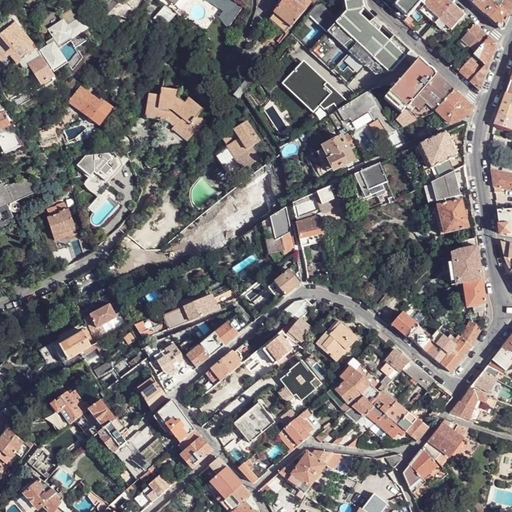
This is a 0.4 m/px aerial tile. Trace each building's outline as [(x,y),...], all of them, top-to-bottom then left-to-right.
[(169,0),(176,5),(179,0),(210,0),(214,2),(213,4),(218,9),(220,7),(224,10),(222,12),(218,18),(227,29),(243,7),(233,0),(169,0)] [(293,0),(282,0),(281,2),(277,8),(272,13),(274,14),(289,27),(290,28),(301,15),(305,10),(293,0)] [(309,2),(307,0),(293,0),(305,10),(310,3),(309,2)] [(362,0),(353,0),(344,2),(322,13),(314,22),(365,70),(368,66),(377,56),(393,71),(410,51),(383,25),(380,28),(374,22),(376,19),(364,9),(362,0)] [(397,1),(396,0),(380,0),(392,11),(398,4),(397,1)] [(401,0),(398,4),(392,11),(404,21),(421,3),(423,0),(401,0)] [(453,5),(447,0),(430,0),(425,6),(432,12),(439,20),(453,5)] [(511,7),(511,0),(476,0),(473,4),(501,29),(503,28),(511,7)] [(165,4),(153,18),(165,27),(176,13),(165,4)] [(465,16),(453,5),(439,20),(445,25),(452,31),(465,16)] [(432,12),(425,6),(421,11),(427,17),(432,12)] [(71,9),(59,17),(62,22),(49,30),(54,38),(46,43),(49,46),(49,47),(67,35),(69,39),(76,49),(85,42),(85,41),(78,32),(86,27),(80,17),(77,19),(71,9)] [(432,12),(427,17),(435,24),(439,20),(432,12)] [(289,27),(274,14),(268,20),(272,23),(276,26),(278,28),(281,31),(284,33),(289,27)] [(439,20),(435,24),(441,30),(445,25),(439,20)] [(469,20),(455,36),(461,41),(475,25),(469,20)] [(0,35),(0,62),(6,71),(13,66),(15,66),(26,57),(37,50),(37,49),(34,44),(32,42),(30,37),(19,23),(0,35)] [(489,39),(475,25),(461,41),(476,54),(489,39)] [(86,27),(78,32),(85,41),(92,36),(86,27)] [(432,27),(422,38),(428,44),(438,33),(432,27)] [(67,35),(49,47),(60,64),(51,70),(53,72),(65,65),(65,64),(55,48),(68,39),(69,39),(67,35)] [(470,82),(479,91),(497,46),(489,39),(476,54),(474,56),(485,66),(481,70),(470,82)] [(476,54),(461,41),(458,45),(468,54),(462,61),(466,65),(470,60),(474,56),(476,54)] [(49,47),(49,46),(40,52),(51,70),(60,64),(49,47)] [(42,58),(37,50),(26,57),(31,64),(30,65),(42,84),(52,77),(55,76),(42,58)] [(377,56),(368,66),(377,75),(393,71),(377,56)] [(31,64),(26,57),(15,66),(19,72),(23,69),(24,69),(30,65),(31,64)] [(436,75),(419,59),(391,90),(390,92),(407,107),(411,103),(436,75)] [(481,70),(470,60),(466,65),(459,72),(470,82),(481,70)] [(466,65),(462,61),(455,69),(459,72),(466,65)] [(342,107),(345,105),(300,63),(288,77),(319,106),(313,113),(321,121),(336,110),(342,107)] [(454,91),(436,75),(411,103),(426,116),(433,113),(436,111),(454,91)] [(247,76),(232,95),(238,99),(243,93),(253,80),(247,76)] [(313,113),(319,106),(288,77),(281,84),(313,113)] [(103,104),(81,87),(70,102),(92,119),(103,104)] [(150,93),(146,117),(168,120),(175,126),(173,129),(190,142),(207,120),(199,114),(204,108),(189,97),(185,102),(178,97),(181,90),(162,87),(161,94),(150,93)] [(370,90),(361,95),(370,109),(378,104),(377,101),(370,90)] [(473,108),(454,91),(436,111),(449,123),(471,114),(473,108)] [(384,98),(401,113),(407,107),(390,92),(384,98)] [(496,113),(511,117),(511,95),(505,92),(496,113)] [(345,105),(342,107),(349,119),(351,122),(367,112),(371,110),(370,109),(361,95),(345,105)] [(113,108),(105,102),(103,104),(111,110),(113,108)] [(401,113),(395,119),(402,126),(426,116),(411,103),(407,107),(401,113)] [(111,110),(103,104),(92,119),(100,125),(111,110)] [(373,122),(368,125),(379,141),(397,130),(396,128),(391,124),(380,106),(378,104),(370,109),(371,110),(367,112),(373,122)] [(342,107),(336,110),(344,122),(349,119),(342,107)] [(0,126),(10,122),(5,112),(0,113),(0,126)] [(344,122),(341,124),(347,133),(352,129),(366,121),(368,125),(373,122),(367,112),(351,122),(349,119),(344,122)] [(493,124),(509,129),(511,119),(511,118),(511,117),(496,113),(493,124)] [(251,165),(261,159),(253,146),(260,141),(245,121),(221,138),(235,158),(245,151),(248,157),(247,158),(251,165)] [(21,145),(10,122),(0,126),(0,143),(1,143),(6,153),(21,145)] [(445,132),(419,144),(430,168),(431,168),(448,160),(455,157),(445,132)] [(356,145),(348,133),(341,136),(348,149),(356,145)] [(341,135),(323,146),(324,148),(317,151),(326,171),(332,167),(334,170),(344,164),(353,159),(354,159),(348,149),(341,136),(341,135)] [(419,144),(413,147),(429,182),(431,182),(436,179),(431,168),(430,168),(419,144)] [(86,154),(76,166),(89,177),(84,182),(99,194),(123,164),(117,150),(113,156),(108,152),(86,154)] [(245,151),(235,158),(238,164),(247,158),(248,157),(245,151)] [(453,170),(448,160),(431,168),(436,179),(453,170)] [(386,181),(378,163),(354,174),(358,181),(359,184),(362,191),(365,197),(376,193),(383,189),(381,184),(386,181)] [(436,179),(431,182),(435,201),(459,195),(453,170),(436,179)] [(511,190),(511,174),(491,170),(493,186),(511,190)] [(4,183),(0,185),(0,234),(13,229),(10,220),(13,219),(8,207),(13,204),(15,203),(36,193),(30,178),(6,188),(4,183)] [(395,200),(386,181),(381,184),(383,189),(376,193),(382,206),(395,200)] [(45,207),(46,208),(56,202),(55,201),(53,198),(52,197),(43,202),(45,207)] [(437,206),(441,220),(437,221),(440,234),(468,227),(461,199),(445,203),(445,202),(444,203),(444,204),(437,206)] [(57,206),(47,209),(49,216),(61,212),(60,211),(67,208),(64,202),(57,205),(57,206)] [(295,250),(286,206),(283,208),(261,223),(268,253),(274,261),(286,253),(288,256),(295,250)] [(437,206),(429,207),(432,218),(436,217),(437,221),(441,220),(437,206)] [(76,229),(69,208),(67,208),(60,211),(61,212),(67,231),(71,230),(76,229)] [(499,234),(506,233),(511,233),(511,210),(497,211),(499,234)] [(67,231),(61,212),(49,216),(48,217),(54,236),(67,231)] [(319,217),(296,224),(301,246),(309,244),(309,240),(315,238),(324,237),(322,231),(321,227),(319,217)] [(67,231),(54,236),(56,240),(73,234),(71,230),(67,231)] [(475,238),(461,241),(462,249),(477,246),(475,238)] [(510,270),(511,270),(511,244),(501,242),(505,258),(510,270)] [(462,249),(458,250),(461,264),(462,273),(462,274),(481,270),(477,246),(462,249)] [(300,283),(289,270),(274,281),(286,295),(295,288),(300,283)] [(462,273),(459,274),(460,284),(464,283),(482,278),(481,270),(462,274),(462,273)] [(100,274),(89,279),(91,284),(96,282),(97,282),(98,282),(99,283),(104,281),(107,280),(103,273),(100,274)] [(482,278),(464,283),(467,307),(473,306),(485,303),(482,278)] [(274,281),(268,286),(279,300),(286,295),(274,281)] [(199,291),(181,299),(184,306),(202,298),(199,291)] [(400,296),(410,305),(415,299),(405,291),(400,296)] [(202,298),(184,306),(187,312),(188,315),(191,320),(218,309),(216,306),(211,295),(202,298)] [(239,296),(216,306),(218,309),(241,299),(239,296)] [(285,309),(298,321),(301,318),(313,305),(312,305),(306,299),(295,301),(285,309)] [(110,304),(117,317),(122,315),(117,302),(110,304)] [(485,303),(473,306),(474,309),(474,312),(485,309),(485,306),(485,303)] [(115,318),(117,317),(110,304),(109,304),(90,315),(97,328),(102,325),(115,318)] [(165,316),(168,323),(170,328),(186,322),(191,320),(188,315),(187,312),(184,306),(165,316)] [(402,312),(392,324),(399,330),(407,336),(417,324),(402,312)] [(115,318),(102,325),(107,334),(120,327),(115,318)] [(314,329),(301,318),(298,321),(292,329),(286,335),(289,338),(300,346),(314,329)] [(482,327),(472,319),(460,337),(461,338),(471,346),(477,338),(482,327)] [(339,322),(337,320),(335,323),(332,327),(327,332),(329,334),(339,322)] [(148,330),(143,321),(134,325),(135,326),(140,334),(148,330)] [(229,322),(215,333),(225,345),(231,340),(239,334),(237,332),(229,322)] [(337,361),(357,337),(339,322),(329,334),(327,332),(317,344),(337,361)] [(417,324),(407,336),(414,342),(421,348),(431,336),(417,324)] [(96,341),(107,334),(102,325),(97,328),(91,331),(95,340),(96,341)] [(292,329),(288,325),(282,330),(282,331),(286,335),(292,329)] [(101,349),(98,343),(97,344),(97,343),(92,346),(68,360),(60,345),(83,332),(81,326),(77,328),(76,326),(57,337),(58,339),(52,343),(67,369),(84,360),(84,359),(101,349)] [(431,336),(421,348),(428,354),(435,345),(448,355),(440,364),(450,372),(471,346),(461,338),(458,341),(455,345),(451,342),(437,330),(431,336)] [(68,360),(92,346),(88,341),(90,340),(89,337),(87,338),(83,332),(60,345),(68,360)] [(380,332),(377,335),(385,342),(388,338),(380,332)] [(136,340),(130,333),(123,337),(127,343),(128,345),(136,340)] [(225,345),(215,333),(201,344),(211,356),(218,351),(225,345)] [(264,350),(276,364),(283,359),(285,357),(293,350),(285,341),(281,335),(264,350)] [(511,335),(501,349),(511,353),(511,335)] [(289,338),(285,341),(293,350),(295,352),(301,347),(300,346),(289,338)] [(155,355),(153,356),(160,365),(165,373),(172,369),(172,371),(176,368),(187,361),(174,343),(169,347),(155,355)] [(153,356),(155,355),(151,349),(149,344),(141,348),(148,356),(152,361),(150,363),(154,370),(160,365),(153,356)] [(211,356),(201,344),(188,355),(198,368),(205,362),(211,356)] [(435,345),(428,354),(434,359),(440,364),(448,355),(435,345)] [(243,363),(246,360),(237,349),(234,351),(243,363)] [(403,368),(409,361),(402,355),(394,349),(385,360),(386,362),(395,368),(400,371),(403,368)] [(511,353),(501,349),(493,360),(506,371),(507,370),(511,363),(511,362),(510,360),(511,357),(511,353)] [(234,351),(213,368),(221,380),(243,363),(234,351)] [(135,367),(137,366),(144,361),(139,354),(131,361),(135,367)] [(353,358),(349,364),(350,366),(356,370),(361,364),(356,360),(353,358)] [(135,367),(131,361),(129,359),(118,368),(124,376),(135,367)] [(493,360),(487,367),(500,374),(503,375),(506,371),(493,360)] [(104,365),(107,371),(113,367),(111,361),(104,365)] [(429,390),(435,383),(429,377),(424,373),(416,367),(409,361),(403,368),(415,379),(416,380),(418,382),(429,390)] [(291,391),(291,392),(295,397),(297,395),(303,401),(322,385),(304,362),(287,376),(290,375),(300,387),(293,393),(291,391)] [(395,368),(386,362),(383,367),(390,373),(395,368)] [(107,371),(104,365),(96,370),(99,376),(107,371)] [(350,366),(340,377),(343,380),(361,394),(362,394),(370,385),(372,383),(356,370),(350,366)] [(487,367),(473,386),(480,390),(489,394),(497,379),(500,374),(487,367)] [(216,384),(221,380),(213,368),(207,373),(216,384)] [(511,380),(511,372),(507,370),(506,371),(503,375),(511,380)] [(497,379),(511,386),(511,380),(503,375),(500,374),(497,379)] [(287,376),(282,380),(291,392),(291,391),(293,393),(300,387),(290,375),(287,376)] [(157,383),(154,376),(138,388),(143,395),(157,383)] [(333,388),(349,404),(355,399),(361,394),(343,380),(333,388)] [(405,392),(392,381),(388,385),(384,390),(397,401),(405,392)] [(158,406),(167,399),(157,383),(143,395),(152,411),(158,406)] [(381,393),(370,385),(362,394),(365,397),(372,403),(381,393)] [(147,416),(152,411),(143,395),(138,388),(132,391),(147,416)] [(346,412),(354,406),(358,402),(355,399),(349,404),(333,388),(328,393),(344,410),(346,412)] [(470,389),(462,401),(459,402),(451,411),(451,412),(452,414),(458,416),(464,419),(469,420),(470,418),(472,412),(474,407),(477,400),(479,401),(484,403),(484,404),(493,409),(496,402),(478,393),(470,389)] [(397,401),(384,390),(381,393),(372,403),(375,406),(385,414),(386,414),(397,401)] [(61,410),(71,423),(76,419),(90,408),(77,405),(75,403),(80,399),(75,391),(69,395),(67,392),(51,404),(57,413),(61,410)] [(414,399),(405,392),(397,401),(410,412),(418,403),(414,399)] [(452,397),(451,395),(449,393),(442,401),(447,404),(451,398),(452,397)] [(358,402),(365,397),(362,394),(361,394),(355,399),(358,402)] [(422,398),(418,394),(414,399),(418,403),(422,398)] [(372,403),(365,397),(358,402),(354,406),(364,415),(366,413),(375,406),(372,403)] [(90,429),(96,437),(99,434),(112,424),(122,437),(122,436),(128,431),(129,431),(124,425),(119,419),(118,419),(102,401),(91,407),(90,408),(100,421),(90,429)] [(173,401),(158,414),(164,422),(167,425),(171,430),(173,432),(181,442),(195,429),(188,421),(181,411),(173,401)] [(299,417),(302,415),(308,410),(310,408),(303,401),(300,403),(297,405),(295,403),(291,407),(299,417)] [(410,412),(397,401),(386,414),(397,424),(399,425),(410,412)] [(276,421),(260,402),(252,409),(254,411),(249,415),(246,418),(244,416),(235,423),(242,432),(244,435),(247,438),(251,443),(276,421)] [(364,415),(354,406),(346,412),(357,422),(358,421),(364,415)] [(385,414),(375,406),(366,413),(376,422),(385,414)] [(291,407),(284,413),(293,423),(297,420),(299,417),(291,407)] [(436,408),(429,417),(434,420),(441,412),(436,408)] [(308,410),(302,415),(306,419),(312,414),(308,410)] [(417,440),(428,428),(410,412),(399,425),(417,440)] [(0,413),(0,416),(7,422),(8,421),(0,413)] [(376,422),(366,413),(364,415),(358,421),(362,425),(364,423),(369,428),(376,422)] [(161,425),(164,422),(158,414),(154,417),(161,425)] [(376,422),(388,432),(395,426),(397,424),(386,414),(385,414),(376,422)] [(307,432),(313,428),(306,419),(302,415),(299,417),(297,420),(307,432)] [(300,446),(311,436),(307,432),(297,420),(293,423),(285,429),(279,435),(293,451),(300,446)] [(428,441),(424,446),(435,459),(440,454),(446,459),(448,456),(462,438),(468,428),(458,424),(455,423),(453,428),(455,429),(453,432),(448,428),(452,422),(444,420),(441,423),(428,441)] [(116,453),(128,443),(127,442),(122,436),(122,437),(112,424),(99,434),(116,453)] [(323,432),(326,436),(335,427),(333,424),(332,424),(326,429),(323,432)] [(27,438),(10,425),(8,429),(24,441),(27,438)] [(400,432),(395,426),(388,432),(393,438),(400,432)] [(24,441),(8,429),(0,439),(0,448),(3,451),(12,458),(24,441)] [(202,437),(195,429),(181,442),(179,444),(186,452),(202,437)] [(326,436),(323,432),(315,438),(316,440),(317,441),(319,442),(326,436)] [(108,459),(116,453),(99,434),(96,437),(93,439),(108,459)] [(332,444),(337,444),(344,439),(341,436),(332,444)] [(194,467),(213,449),(202,437),(186,452),(183,455),(194,467)] [(158,438),(141,454),(151,466),(168,451),(158,438)] [(251,443),(247,438),(244,440),(242,442),(246,447),(251,443)] [(133,449),(128,443),(116,453),(121,459),(133,449)] [(424,446),(422,449),(433,462),(435,460),(435,459),(424,446)] [(34,467),(46,452),(40,448),(39,447),(28,462),(34,467)] [(422,479),(436,467),(433,462),(422,449),(404,472),(403,473),(404,476),(410,489),(422,479)] [(334,453),(316,450),(312,455),(325,465),(334,453)] [(12,458),(3,451),(0,454),(0,457),(7,463),(12,458)] [(312,455),(308,452),(292,475),(310,489),(326,466),(325,465),(312,455)] [(325,465),(326,466),(334,470),(346,454),(334,453),(325,465)] [(400,454),(390,455),(395,468),(403,459),(400,454)] [(219,457),(210,466),(212,468),(218,475),(227,467),(227,468),(229,467),(219,457)] [(246,463),(250,468),(255,464),(251,458),(246,463)] [(240,467),(252,481),(253,481),(256,482),(259,479),(250,468),(246,463),(245,463),(240,467)] [(211,482),(226,498),(242,484),(227,468),(227,467),(218,475),(211,482)] [(284,468),(279,473),(287,479),(292,475),(284,468)] [(153,475),(150,470),(141,478),(145,483),(153,475)] [(38,484),(43,480),(35,474),(33,477),(34,479),(38,484)] [(310,489),(292,475),(288,480),(306,494),(310,489)] [(154,502),(173,485),(169,482),(167,483),(161,477),(144,491),(154,502)] [(23,489),(26,494),(38,484),(34,479),(23,489)] [(422,479),(410,489),(413,493),(425,482),(422,479)] [(45,505),(52,511),(67,511),(60,506),(63,502),(65,499),(44,482),(43,480),(38,484),(26,494),(40,510),(43,507),(45,505)] [(221,502),(226,498),(211,482),(206,486),(221,502)] [(272,490),(267,483),(260,490),(261,490),(265,498),(272,490)] [(232,511),(252,495),(242,484),(226,498),(221,502),(229,511),(232,511)] [(132,486),(128,489),(137,498),(140,496),(140,495),(132,486)] [(256,511),(259,509),(252,495),(232,511),(256,511)] [(76,511),(63,502),(60,506),(67,511),(76,511)]
